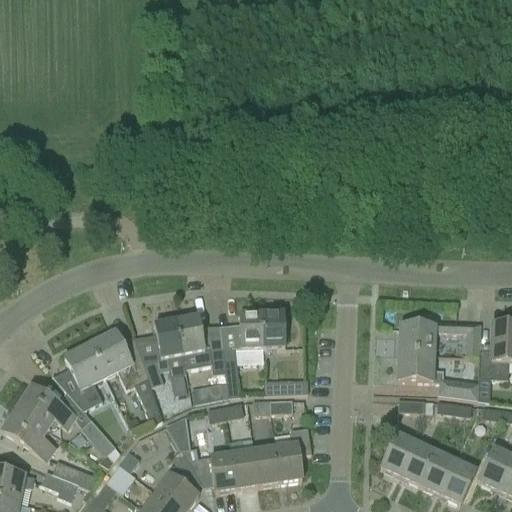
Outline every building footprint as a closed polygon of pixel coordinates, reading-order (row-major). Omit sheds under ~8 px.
[(262,356),(283,356),(282,320),(261,321),(262,356)] [(234,354),(221,355),(224,380),(227,405),(240,404),(239,395),(236,372),(261,371),(261,356),(262,356),(261,321),(237,321),(238,341),(239,353),(234,354)] [(212,382),(224,380),(221,355),(203,357),(196,323),(176,327),(185,375),(211,371),(212,382)] [(184,376),(185,375),(176,327),(153,331),(159,367),(165,366),(169,383),(185,380),(184,376)] [(478,365),(478,357),(479,332),(415,329),(415,333),(399,333),(398,361),(433,362),(434,340),(465,342),(464,364),(478,365)] [(511,369),(511,333),(491,333),(490,358),(478,357),(478,365),(477,386),(506,387),(507,369),(511,369)] [(133,344),(119,351),(113,340),(88,353),(98,374),(105,386),(116,381),(124,396),(127,395),(128,397),(133,394),(145,418),(143,418),(150,432),(161,427),(160,426),(162,425),(159,417),(157,418),(154,408),(150,394),(151,393),(148,387),(141,371),(133,344)] [(94,392),(105,386),(98,374),(88,353),(63,365),(68,376),(51,385),(81,418),(102,408),(94,392)] [(436,403),(456,405),(476,408),(477,391),(443,386),(443,378),(432,377),(433,362),(398,361),(396,389),(438,391),(436,403)] [(156,392),(161,390),(154,367),(141,371),(148,387),(151,393),(156,392)] [(218,389),(205,392),(208,409),(221,406),(218,389)] [(262,403),(270,402),(290,401),(290,389),(262,390),(262,403)] [(151,393),(150,394),(154,408),(161,406),(156,392),(151,393)] [(16,416),(46,438),(52,428),(66,437),(74,425),(46,407),(30,395),(16,416)] [(201,397),(190,399),(192,411),(203,409),(201,397)] [(396,419),(416,420),(416,408),(396,407),(396,419)] [(271,421),(291,421),(290,408),(270,409),(271,421)] [(432,420),(433,409),(416,408),(416,420),(432,420)] [(251,422),(271,421),(270,409),(251,409),(251,422)] [(452,422),(454,411),(437,409),(436,420),(452,422)] [(223,413),(226,426),(242,423),(239,410),(223,413)] [(469,424),(470,414),(454,411),(452,422),(469,424)] [(226,426),(223,413),(206,416),(209,429),(226,426)] [(167,414),(159,417),(162,425),(170,422),(167,414)] [(497,427),(499,417),(483,415),(482,425),(497,427)] [(2,439),(18,450),(46,468),(53,457),(39,448),(46,438),(16,416),(2,439)] [(511,429),(511,418),(499,417),(497,427),(511,429)] [(75,425),(73,427),(80,438),(103,463),(105,462),(111,468),(118,459),(116,456),(91,428),(81,418),(75,425)] [(135,423),(126,428),(130,436),(139,431),(135,423)] [(274,455),(279,491),(301,487),(297,463),(310,461),(307,443),(306,436),(289,438),(291,452),(276,454),(274,455)] [(187,441),(171,443),(179,458),(189,457),(187,441)] [(399,485),(415,450),(395,441),(379,476),(399,485)] [(419,494),(435,459),(415,450),(399,485),(419,494)] [(252,458),(258,494),(279,491),(274,455),(252,458)] [(496,499),(511,464),(511,463),(492,455),(476,489),(496,499)] [(214,500),(236,497),(231,461),(208,464),(208,465),(196,466),(195,456),(189,457),(179,458),(186,470),(187,469),(202,495),(212,493),(214,500)] [(231,461),(236,497),(258,494),(252,458),(231,461)] [(438,503),(454,468),(435,459),(419,494),(438,503)] [(126,461),(118,473),(129,481),(129,480),(138,468),(127,460),(126,461)] [(511,506),(511,464),(496,499),(511,506)] [(458,511),(475,477),(454,468),(438,503),(458,511)] [(52,482),(78,493),(88,497),(93,485),(58,470),(52,482)] [(129,480),(129,481),(118,473),(105,491),(116,498),(123,488),(133,496),(139,488),(129,480)] [(0,507),(19,511),(22,495),(31,497),(33,485),(0,478),(0,507)] [(55,504),(58,505),(71,510),(78,493),(52,482),(46,480),(41,493),(56,499),(55,504)] [(170,511),(190,511),(197,503),(167,482),(154,500),(170,511)] [(105,511),(112,504),(116,498),(105,491),(92,508),(97,511),(105,511)] [(170,511),(154,500),(145,511),(170,511)]
